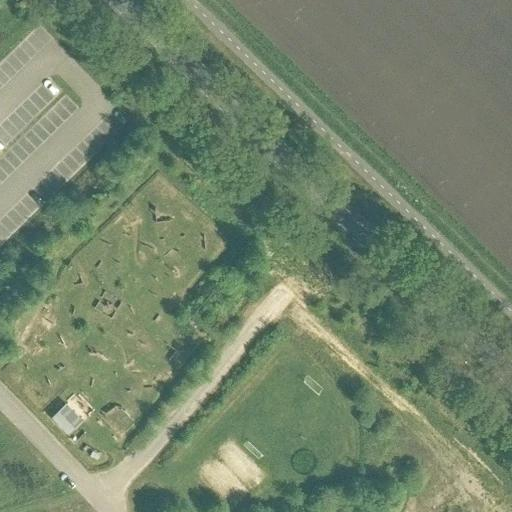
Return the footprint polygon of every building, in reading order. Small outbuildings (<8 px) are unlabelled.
[(194,232),(177,248),(189,261),(206,245),(194,232)] [(15,350),(35,321),(22,312),(3,342),(15,350)] [(68,400),(51,415),(68,433),(85,418),(68,400)] [(125,478),(131,471),(117,457),(111,463),(125,478)] [(97,502),(104,496),(90,481),(84,487),(97,502)]
